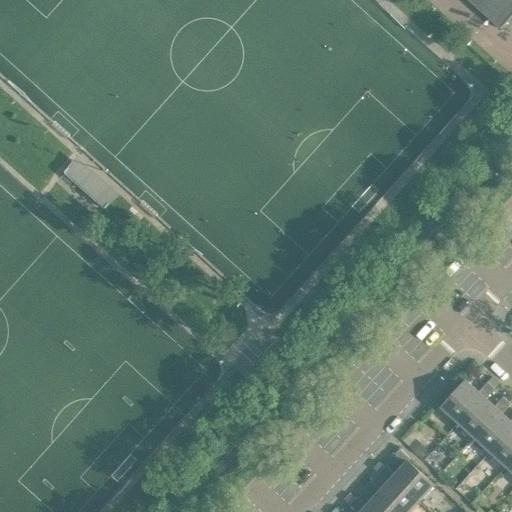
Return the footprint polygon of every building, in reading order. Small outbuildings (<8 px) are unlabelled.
[(511,0),(468,0),(500,28),(501,27),(511,14),(511,0)] [(70,163),(61,172),(103,209),(111,199),(70,163)] [(491,377),(487,381),(495,388),(499,384),(491,377)] [(495,388),(487,381),(479,391),(466,380),(442,407),(458,422),(483,395),(486,398),(495,388)] [(511,403),(503,396),(494,406),(486,398),(483,395),(458,422),(474,436),(499,410),(502,412),(511,403)] [(511,418),(510,420),(502,412),(499,410),(474,436),(490,451),(511,426),(511,418)] [(511,426),(490,451),(506,465),(511,458),(511,426)] [(419,501),(434,484),(408,460),(410,458),(400,449),(393,456),(403,465),(395,473),(392,476),(419,501)] [(380,460),(373,467),(379,472),(385,464),(380,460)] [(395,473),(385,464),(379,472),(388,481),(380,489),(378,492),(399,511),(408,511),(419,501),(392,476),(395,473)] [(380,489),(371,480),(364,488),(374,497),(366,505),(363,508),(367,511),(399,511),(378,492),(380,489)] [(349,493),(344,499),(350,504),(355,498),(349,493)] [(366,505),(356,496),(355,498),(350,504),(358,511),(367,511),(363,508),(366,505)]
